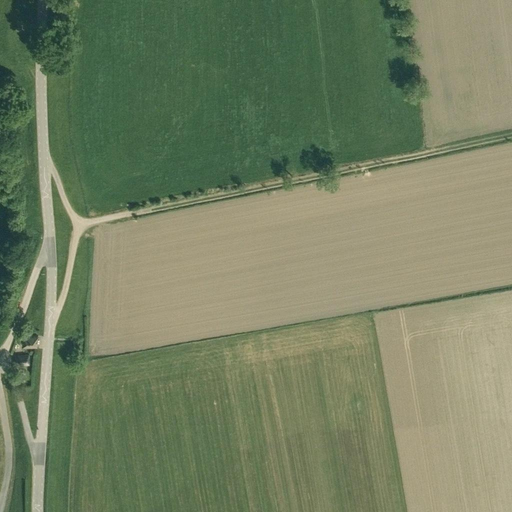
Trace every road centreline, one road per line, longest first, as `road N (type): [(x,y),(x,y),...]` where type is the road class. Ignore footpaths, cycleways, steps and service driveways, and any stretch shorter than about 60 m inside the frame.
road 1 (tertiary): [(50,242),(41,142),(43,0)]
road 2 (tertiary): [(37,463),(50,242)]
road 3 (unclassified): [(50,242),(10,331),(4,365)]
